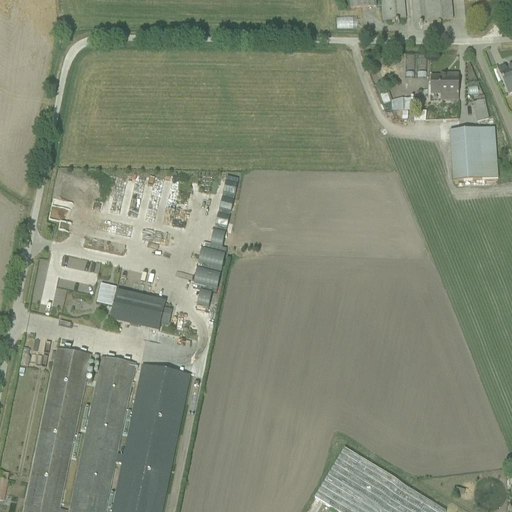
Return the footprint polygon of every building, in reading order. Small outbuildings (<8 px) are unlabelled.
[(374,0),(349,0),(350,10),(375,8),(374,0)] [(380,0),(382,21),(405,19),(403,0),(380,0)] [(411,0),(414,24),(452,22),(449,0),(411,0)] [(332,28),(353,28),(353,20),(332,20),(332,28)] [(511,72),(498,78),(508,101),(511,98),(511,72)] [(457,76),(427,75),(426,100),(456,101),(457,76)] [(406,125),(412,124),(412,117),(415,117),(415,104),(395,105),(396,117),(406,117),(406,125)] [(481,128),(493,125),(489,105),(477,108),(481,128)] [(476,131),(449,133),(453,185),(499,182),(496,141),(477,142),(476,131)] [(87,330),(99,332),(100,319),(88,317),(87,330)] [(125,327),(122,338),(150,344),(152,333),(125,327)] [(62,511),(94,357),(57,350),(23,511),(62,511)] [(101,358),(69,511),(108,511),(138,365),(101,358)] [(157,399),(157,388),(148,388),(149,399),(157,399)] [(445,511),(347,452),(310,511),(445,511)] [(2,477),(0,505),(9,506),(11,478),(2,477)]
